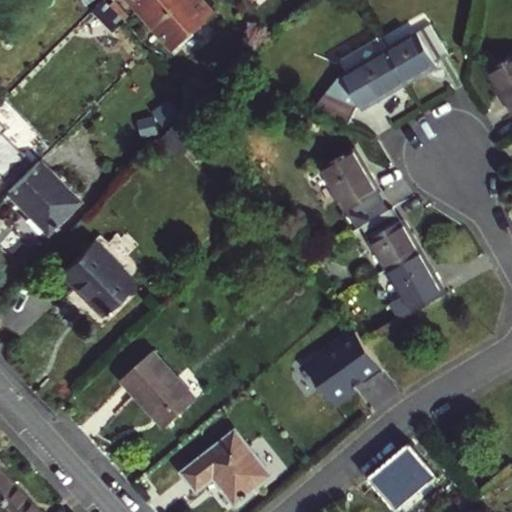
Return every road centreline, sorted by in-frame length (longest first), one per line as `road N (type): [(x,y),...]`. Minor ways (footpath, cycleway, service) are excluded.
road 1 (residential): [(290,511),(389,430),(511,354)]
road 2 (residential): [(0,394),(111,511)]
road 3 (residential): [(511,261),(445,142)]
